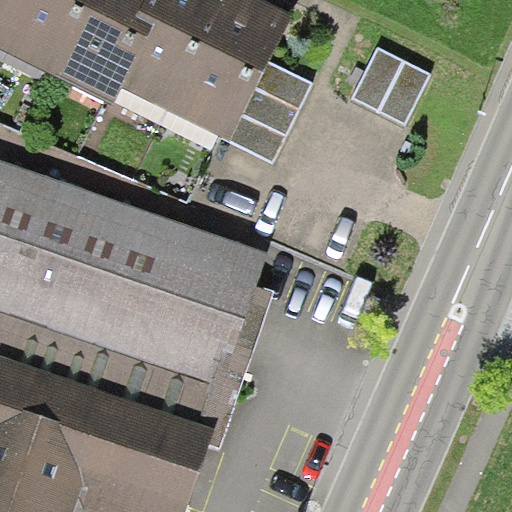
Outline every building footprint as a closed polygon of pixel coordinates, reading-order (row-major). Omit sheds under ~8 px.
[(0,47),(38,66),(70,0),(7,0),(0,15),(0,47)] [(98,82),(137,0),(70,0),(38,66),(94,92),(98,82)] [(158,111),(211,0),(137,0),(98,82),(158,111)] [(218,139),(256,59),(281,8),(265,0),(211,0),(158,111),(218,139)] [(434,75),(379,46),(352,99),(407,128),(434,75)] [(310,85),(256,59),(218,139),(272,165),(310,85)] [(0,511),(187,511),(208,450),(219,454),(276,295),(258,288),(272,258),(0,164),(0,511)]
